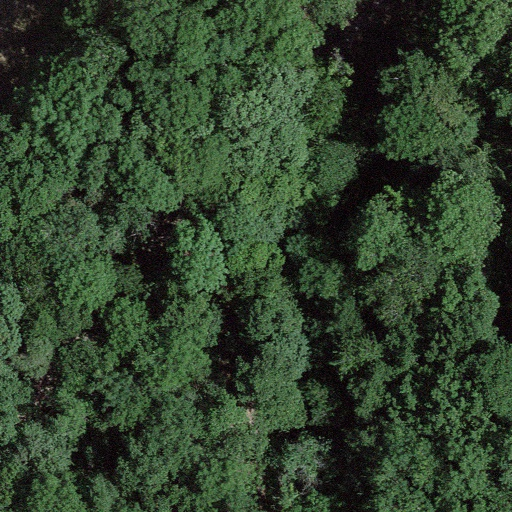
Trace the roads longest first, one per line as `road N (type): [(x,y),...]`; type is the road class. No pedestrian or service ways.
road 1 (track): [(422,0),(392,35),(201,195),(0,421)]
road 2 (track): [(201,195),(228,316),(255,511)]
